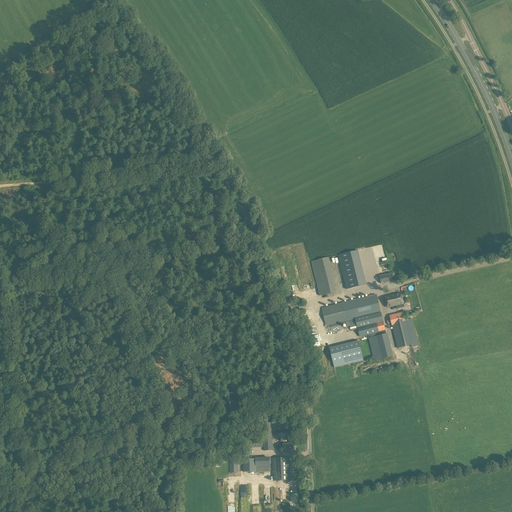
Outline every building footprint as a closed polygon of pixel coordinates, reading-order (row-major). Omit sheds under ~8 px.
[(145,24),(151,33),(154,31),(148,22),(145,24)] [(359,251),(339,256),(347,289),(366,285),(359,251)] [(336,292),(328,257),(312,261),(320,295),(336,292)] [(392,274),(392,273),(379,276),(381,284),(394,281),(393,279),(396,279),(394,273),(392,274)] [(404,303),(401,294),(384,298),(387,308),(404,303)] [(377,295),(375,295),(322,306),(328,328),(355,323),(360,336),(368,335),(375,360),(394,355),(388,333),(385,333),(377,295)] [(407,320),(405,312),(389,315),(397,349),(411,345),(411,347),(418,346),(412,319),(407,320)] [(363,361),(363,359),(358,341),(329,348),(333,364),(334,368),(355,363),(363,361)] [(270,423),(270,420),(264,421),(264,423),(262,423),(264,451),(273,450),(271,423),(270,423)] [(295,440),(290,440),(290,444),(277,444),(277,450),(280,450),(280,452),(295,452),(295,440)] [(270,466),(270,457),(255,457),(255,459),(243,459),(243,472),(256,472),(270,472),(270,466)] [(229,459),(230,472),(239,472),(238,458),(229,459)] [(272,458),(273,481),(295,480),(294,462),(289,462),(289,458),(272,458)]
